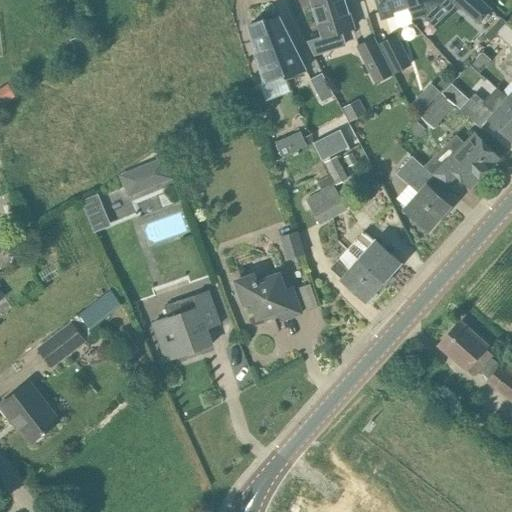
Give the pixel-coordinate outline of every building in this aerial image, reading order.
[(313,0),(324,35),(307,40),(314,54),(346,45),(341,30),(355,26),(346,0),(313,0)] [(407,0),(378,0),(383,17),(395,14),(399,27),(414,22),(413,18),(409,5),(407,0)] [(407,0),(409,5),(413,18),(425,14),(436,27),(460,5),(454,0),(445,0),(444,2),(443,0),(407,0)] [(480,0),(454,0),(460,5),(481,24),(492,11),(480,0)] [(264,18),(269,30),(284,73),(286,76),(286,75),(306,68),(280,15),(266,21),(265,18),(264,18)] [(501,16),(486,33),(491,39),(497,33),(506,23),(507,22),(501,16)] [(265,80),(284,73),(269,30),(264,18),(249,24),(265,80)] [(511,28),(506,23),(497,33),(499,35),(511,46),(511,28)] [(397,33),(379,43),(395,73),(412,64),(397,33)] [(375,83),(395,73),(379,43),(378,43),(374,36),(356,45),(375,83)] [(511,78),(511,94),(509,98),(511,100),(511,47),(500,36),(511,47),(511,52),(499,67),(511,78)] [(310,80),(322,102),(333,96),(322,74),(310,80)] [(7,84),(0,88),(0,106),(14,97),(7,84)] [(511,100),(509,98),(496,86),(483,101),(475,94),(461,109),(478,125),(486,115),(511,138),(511,100)] [(420,93),(410,104),(420,113),(430,102),(420,93)] [(455,105),(443,94),(421,119),(433,129),(455,105)] [(359,99),(343,108),(350,121),(366,113),(359,99)] [(417,122),(410,130),(418,137),(425,129),(417,122)] [(435,175),(448,187),(456,178),(467,189),(500,157),(476,132),(465,143),(456,135),(424,166),(435,175)] [(302,138),(305,146),(313,142),(312,133),(302,138)] [(284,137),(275,142),(282,157),(292,153),(284,137)] [(322,160),(331,155),(323,138),(313,143),(322,160)] [(344,157),(349,166),(357,162),(352,153),(344,157)] [(424,166),(415,158),(412,155),(397,173),(409,184),(396,198),(407,207),(406,208),(429,229),(450,205),(427,184),(435,175),(424,166)] [(164,156),(147,163),(156,185),(173,178),(164,156)] [(336,156),(324,162),(331,175),(335,183),(336,185),(348,178),(336,156)] [(321,190),(320,191),(333,216),(347,208),(334,183),(321,190)] [(320,191),(306,199),(319,224),(333,216),(320,191)] [(107,223),(97,199),(83,205),(93,229),(107,223)] [(364,231),(348,249),(383,281),(401,261),(377,240),(376,241),(364,231)] [(280,237),(287,260),(303,255),(296,233),(280,237)] [(383,281),(348,249),(332,268),(344,278),(342,280),(367,301),(383,281)] [(280,313),(283,322),(302,316),(294,291),(287,293),(281,276),(259,283),(257,277),(238,284),(246,308),(254,306),(259,321),(280,313)] [(221,324),(211,294),(169,309),(172,319),(156,325),(169,363),(187,357),(188,359),(202,354),(201,352),(214,347),(208,328),(221,324)] [(72,321),(39,346),(54,366),(87,340),(85,338),(93,332),(89,327),(79,315),(72,321)] [(487,345),(460,321),(439,345),(466,368),(468,366),(477,374),(494,355),(486,347),(487,345)] [(511,384),(495,371),(486,382),(511,402),(511,384)] [(48,433),(46,431),(58,423),(30,384),(1,406),(13,422),(15,420),(31,442),(42,434),(44,436),(48,433)]
